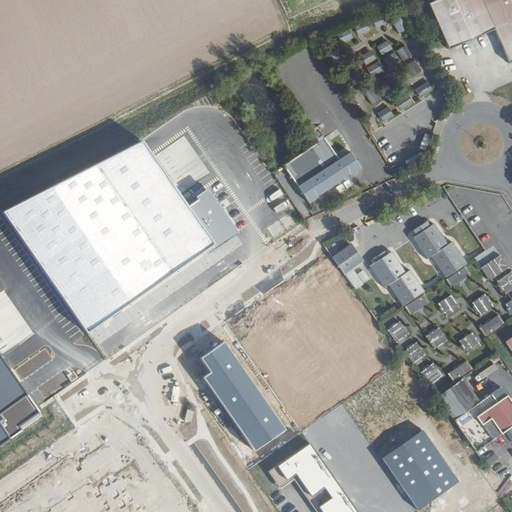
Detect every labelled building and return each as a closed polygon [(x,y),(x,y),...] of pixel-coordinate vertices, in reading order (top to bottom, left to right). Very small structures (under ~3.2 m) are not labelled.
[(511,0),(431,0),(427,2),(448,50),(494,29),(509,64),(511,62),(511,0)] [(368,18),(370,24),(373,22),(375,25),(386,22),(382,12),(368,18)] [(398,15),(393,18),(395,21),(392,24),(398,33),(407,27),(398,15)] [(348,28),(351,34),(353,32),(356,35),(366,31),(362,22),(348,28)] [(329,37),(331,43),(334,42),(336,45),(347,39),(343,31),(329,37)] [(384,44),(382,41),(372,46),(378,56),(391,48),(388,43),(384,44)] [(331,64),(335,61),(333,56),(336,55),(329,45),(321,51),(331,64)] [(403,63),(408,59),(407,56),(410,54),(404,45),(395,50),(403,63)] [(380,59),(383,66),(386,63),(388,66),(398,60),(393,51),(380,59)] [(365,56),(364,52),(354,58),(358,67),(372,59),(369,53),(365,56)] [(413,78),(418,74),(416,72),(419,69),(414,59),(405,65),(413,78)] [(371,72),(373,75),(383,69),(378,60),(364,68),(368,74),(371,72)] [(353,64),(348,67),(349,70),(347,72),(353,83),(361,78),(353,64)] [(413,89),(416,95),(420,93),(421,96),(431,89),(426,81),(413,89)] [(367,88),(363,91),(364,94),(362,96),(368,106),(376,101),(367,88)] [(393,102),(396,107),(399,105),(401,109),(412,102),(406,94),(393,102)] [(372,114),(375,119),(379,118),(381,121),(391,115),(386,107),(372,114)] [(314,112),(305,117),(310,126),(319,122),(314,112)] [(310,144),(278,167),(304,204),(314,198),(314,196),(342,176),(344,178),(356,167),(345,151),(334,159),(319,138),(310,144)] [(392,148),(384,152),(388,159),(396,155),(392,148)] [(397,169),(394,165),(389,168),(392,173),(397,169)] [(299,208),(306,218),(311,214),(305,205),(299,208)] [(444,280),(465,266),(451,244),(447,247),(433,225),(429,228),(425,223),(411,233),(414,237),(411,239),(425,261),(430,258),(444,280)] [(353,242),(337,253),(350,271),(365,260),(353,242)] [(485,251),(476,257),(481,264),(490,257),(485,251)] [(389,286),(402,307),(425,292),(410,271),(406,274),(391,252),(387,255),(385,252),(374,259),(376,263),(370,267),(384,289),(389,286)] [(337,253),(334,255),(347,273),(350,271),(337,253)] [(499,254),(480,267),(489,280),(508,267),(499,254)] [(354,271),(348,275),(353,283),(360,279),(354,271)] [(504,292),(511,286),(511,272),(511,271),(497,280),(504,292)] [(471,302),(480,314),(492,305),(484,293),(471,302)] [(451,295),(438,301),(444,314),(458,308),(451,295)] [(499,314),(478,326),(484,335),(504,323),(499,314)] [(386,330),(395,342),(408,333),(399,321),(386,330)] [(438,327),(425,335),(434,348),(446,339),(438,327)] [(471,331),(458,340),(466,353),(480,344),(471,331)] [(511,335),(502,342),(508,351),(511,356),(511,335)] [(403,350),(410,363),(424,355),(417,342),(403,350)] [(452,380),(472,370),(468,361),(447,371),(452,380)] [(428,384),(441,375),(433,363),(419,372),(428,384)] [(449,420),(470,452),(511,422),(511,412),(495,388),(449,420)] [(478,462),(482,468),(494,459),(490,453),(478,462)]
